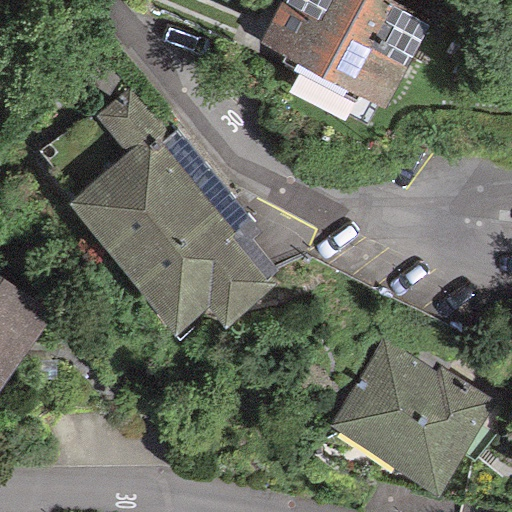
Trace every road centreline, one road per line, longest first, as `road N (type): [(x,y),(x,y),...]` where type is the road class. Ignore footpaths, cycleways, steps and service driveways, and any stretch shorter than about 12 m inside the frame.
road 1 (residential): [(439,210),(343,207),(286,188),(245,156),(109,0)]
road 2 (residential): [(0,489),(152,491),(255,511)]
